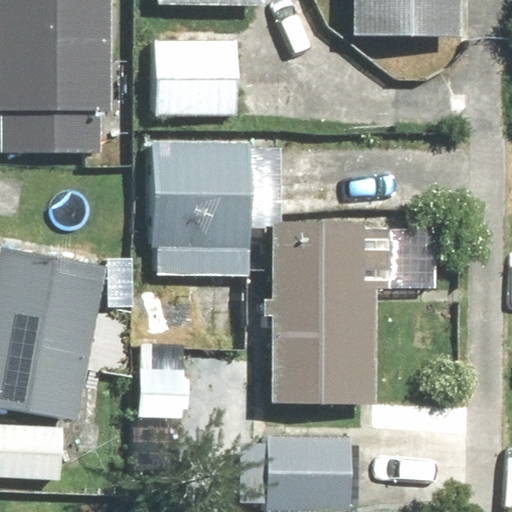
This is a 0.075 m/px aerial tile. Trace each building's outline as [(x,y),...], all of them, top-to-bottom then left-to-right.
[(97,0),(0,0),(0,166),(95,168),(97,0)] [(144,0),(144,17),(254,19),(254,0),(144,0)] [(445,0),(333,0),(333,57),(445,59),(445,0)] [(145,54),(144,124),(228,126),(229,55),(145,54)] [(135,152),(133,280),(238,282),(240,154),(135,152)] [(258,237),(255,422),(360,424),(363,239),(258,237)] [(0,254),(0,428),(63,439),(90,269),(0,254)] [(349,511),(352,438),(268,435),(265,510),(311,511),(349,511)]
